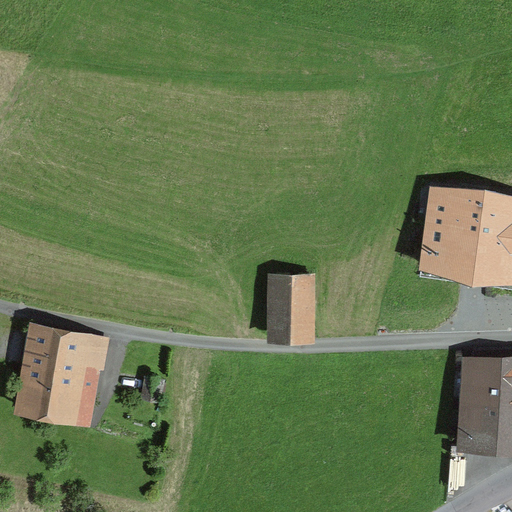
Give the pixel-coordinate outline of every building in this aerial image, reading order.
[(511,200),(433,189),(420,274),(511,287),(511,200)] [(310,273),(276,272),(275,334),(309,334),(310,273)] [(103,339),(29,324),(17,399),(72,411),(82,362),(97,365),(103,339)] [(511,356),(472,358),(468,439),(511,441),(511,356)] [(163,381),(146,377),(142,394),(160,398),(163,381)]
